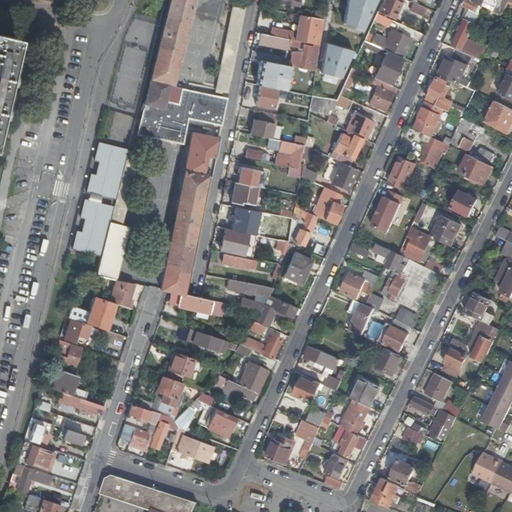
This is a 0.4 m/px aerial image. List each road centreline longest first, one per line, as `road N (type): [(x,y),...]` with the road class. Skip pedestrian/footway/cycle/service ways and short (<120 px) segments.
road 1 (residential): [(242,465),(451,0)]
road 2 (residential): [(242,465),(336,505),(351,498),(511,175)]
road 3 (residential): [(122,0),(91,55),(0,448)]
road 4 (residential): [(98,456),(156,295)]
road 5 (residential): [(98,456),(206,493),(224,491),(242,465)]
